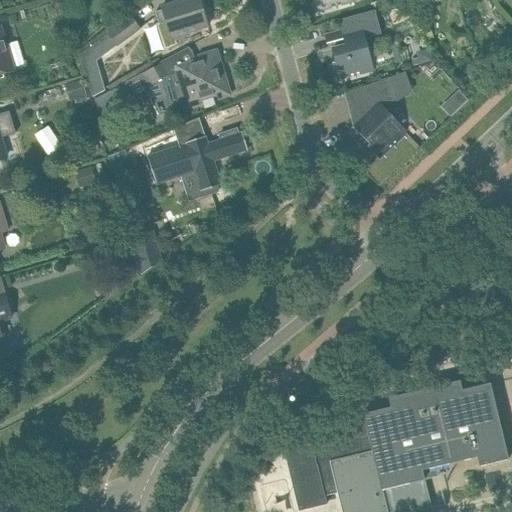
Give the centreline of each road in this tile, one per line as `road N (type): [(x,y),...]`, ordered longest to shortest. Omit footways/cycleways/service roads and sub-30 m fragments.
road 1 (tertiary): [(139,497),(168,439),(206,391),(385,242)]
road 2 (residential): [(385,242),(317,166),(270,0)]
road 3 (tertiary): [(385,242),(482,152)]
